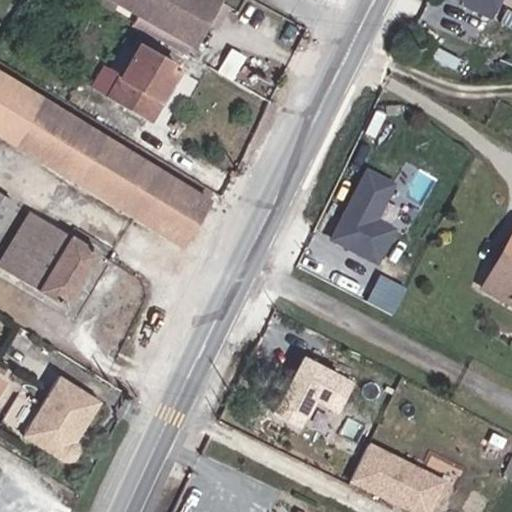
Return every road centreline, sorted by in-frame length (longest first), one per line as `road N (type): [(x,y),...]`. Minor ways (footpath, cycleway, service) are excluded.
road 1 (secondary): [(121,511),(373,0)]
road 2 (unknown): [(250,250),(511,382)]
